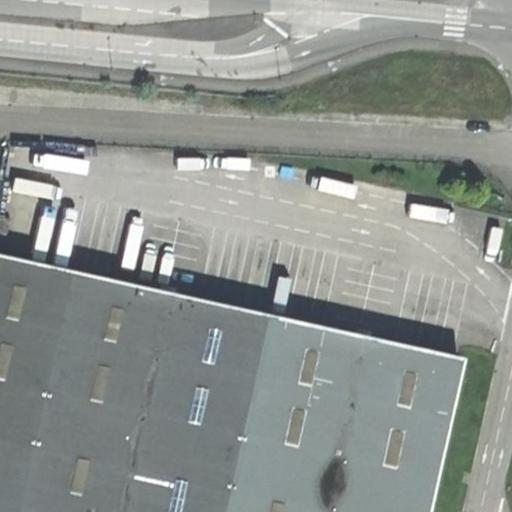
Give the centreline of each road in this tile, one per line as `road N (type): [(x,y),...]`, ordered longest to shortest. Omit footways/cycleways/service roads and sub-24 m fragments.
road 1 (unclassified): [(0,116),(511,148)]
road 2 (tertiary): [(0,42),(237,58),(291,41),(312,9)]
road 3 (tertiary): [(312,9),(506,25)]
